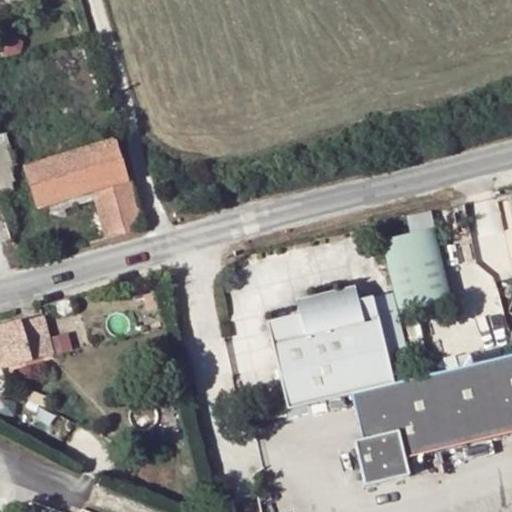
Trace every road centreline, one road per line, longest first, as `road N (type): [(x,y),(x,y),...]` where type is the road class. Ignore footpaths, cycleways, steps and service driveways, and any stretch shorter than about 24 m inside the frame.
road 1 (secondary): [(167,247),(511,158)]
road 2 (residential): [(94,0),(167,247)]
road 3 (secondary): [(0,293),(167,247)]
